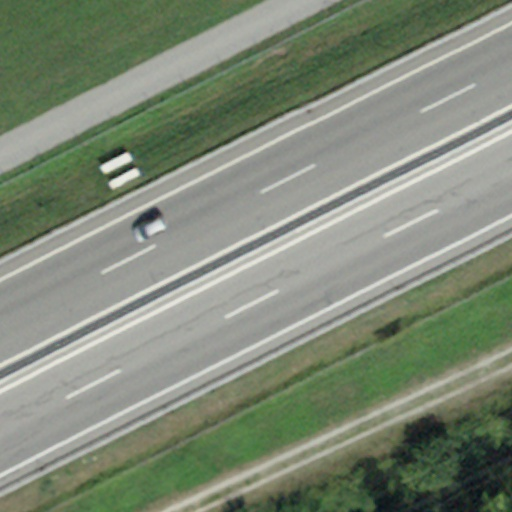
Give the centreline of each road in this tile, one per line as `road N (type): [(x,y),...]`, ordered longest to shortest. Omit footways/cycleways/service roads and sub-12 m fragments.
road 1 (motorway): [(511,63),(0,321)]
road 2 (motorway): [(0,423),(511,167)]
road 3 (track): [(204,511),(511,364)]
